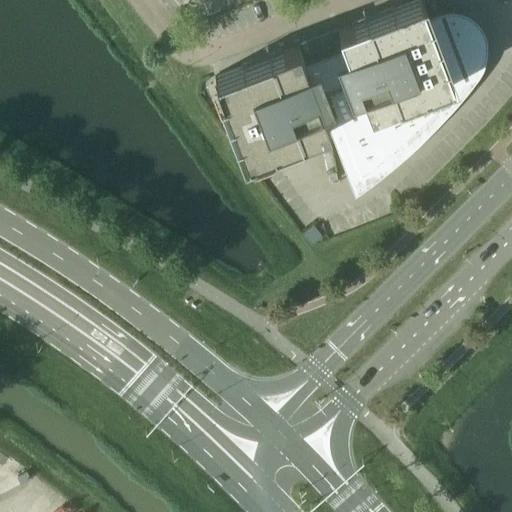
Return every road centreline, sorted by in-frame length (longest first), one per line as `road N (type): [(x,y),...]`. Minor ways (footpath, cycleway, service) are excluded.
road 1 (tertiary): [(511,178),(265,419)]
road 2 (secondary): [(265,419),(112,294),(0,221)]
road 3 (secondary): [(0,296),(126,382),(241,482)]
road 4 (tertiary): [(303,450),(511,236)]
road 5 (unknown): [(332,119),(348,171),(379,178),(449,115),(497,51)]
road 6 (unclassified): [(351,0),(195,61),(151,0)]
